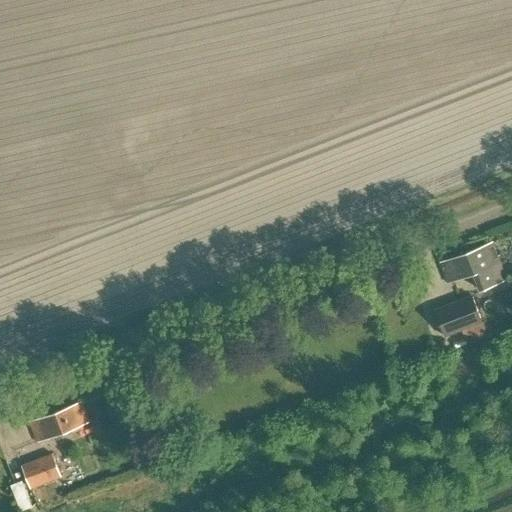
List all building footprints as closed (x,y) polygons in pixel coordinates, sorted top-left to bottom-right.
[(506,279),(492,243),(439,263),(447,284),(474,274),(480,289),(506,279)] [(443,337),(480,322),(469,297),(432,312),(443,337)] [(37,443),(89,423),(81,402),(29,422),(37,443)] [(0,473),(1,477),(12,472),(2,447),(0,447),(0,473)] [(29,490),(59,478),(50,457),(21,469),(29,490)]
